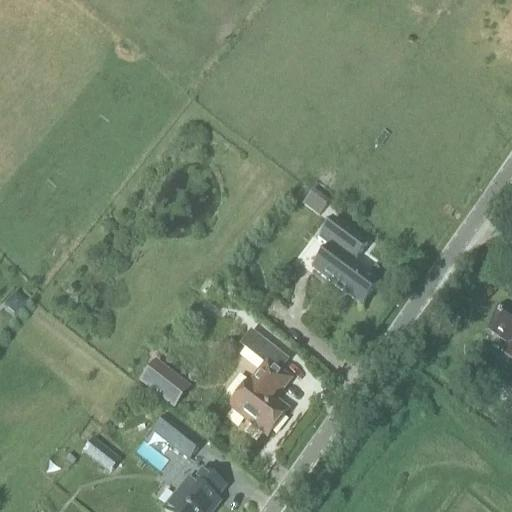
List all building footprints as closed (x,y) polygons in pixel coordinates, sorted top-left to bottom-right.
[(352,264),(367,244),(333,219),(318,240),(330,249),(314,270),(363,307),(380,284),(354,265),(352,264)] [(511,309),(508,307),(491,331),(511,346),(506,354),(511,358),(511,309)] [(274,402),(290,381),(280,374),(290,362),(251,332),(240,347),(266,367),(252,385),(251,383),(231,408),(268,438),(288,413),(274,402)] [(188,390),(157,365),(142,384),(173,408),(188,390)] [(171,449),(189,463),(203,444),(186,430),(171,449)] [(83,454),(105,472),(115,459),(93,442),(83,454)] [(193,483),(189,480),(164,511),(165,511),(213,511),(215,511),(211,507),(225,489),(203,471),(193,483)]
